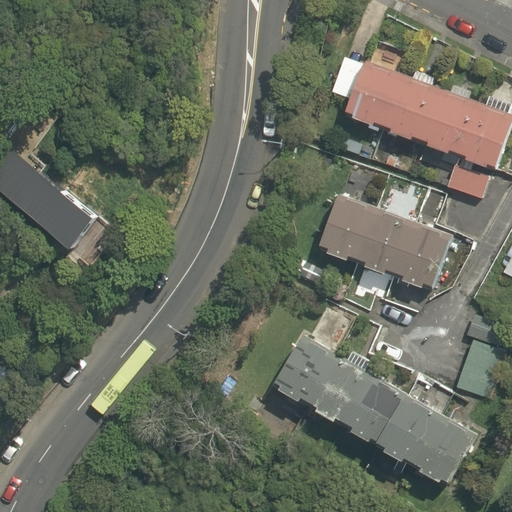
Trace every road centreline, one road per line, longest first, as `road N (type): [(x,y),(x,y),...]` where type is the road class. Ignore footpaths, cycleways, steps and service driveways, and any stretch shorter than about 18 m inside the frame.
road 1 (secondary): [(9,511),(32,463),(195,265),(229,177),(263,0)]
road 2 (unknown): [(511,205),(428,352)]
